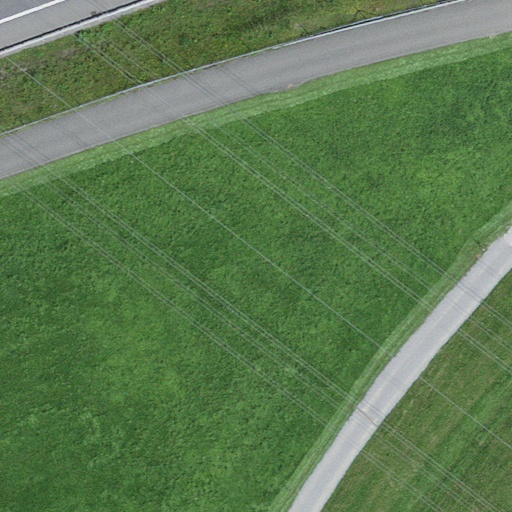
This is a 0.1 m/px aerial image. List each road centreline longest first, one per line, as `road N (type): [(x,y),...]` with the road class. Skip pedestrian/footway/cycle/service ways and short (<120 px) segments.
road 1 (track): [(0,159),(186,93),(511,6)]
road 2 (track): [(296,511),(368,394),(511,241)]
